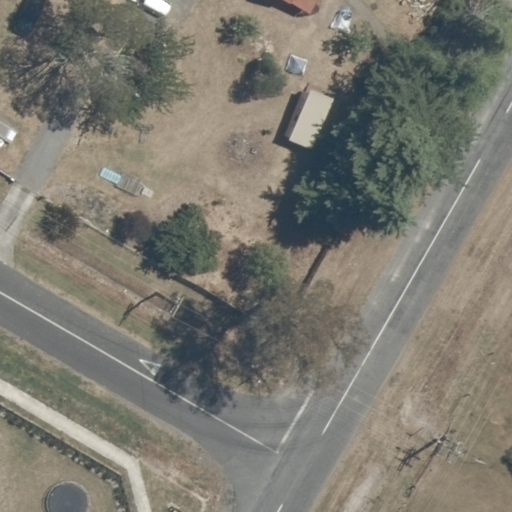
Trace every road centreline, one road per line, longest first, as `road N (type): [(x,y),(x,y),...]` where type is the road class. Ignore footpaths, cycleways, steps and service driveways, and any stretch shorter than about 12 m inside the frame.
road 1 (unclassified): [(301,471),(511,104)]
road 2 (residential): [(0,293),(301,471)]
